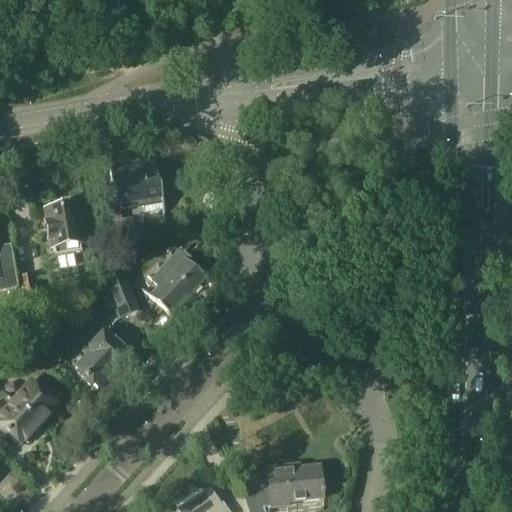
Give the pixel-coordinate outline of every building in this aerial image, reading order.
[(156,165),(110,172),(113,189),(115,189),(119,212),(162,205),(156,165)] [(73,208),(71,208),(71,207),(71,206),(70,204),(69,203),(67,202),(66,202),(64,202),(63,202),(62,202),(60,203),(59,204),(58,205),(57,206),(57,207),(56,209),(57,210),(46,212),(48,224),(46,224),(48,241),(51,241),(52,248),(53,248),(54,258),(80,254),(79,243),(82,243),(80,226),(76,226),(73,208)] [(136,243),(132,220),(105,224),(117,252),(136,243)] [(0,293),(18,290),(10,247),(0,248),(0,293)] [(151,282),(157,288),(147,298),(169,317),(204,279),(195,271),(198,268),(186,258),(173,273),(165,266),(151,282)] [(137,313),(122,274),(103,282),(118,321),(137,313)] [(35,297),(32,276),(19,278),(22,299),(35,297)] [(100,394),(105,389),(123,368),(126,370),(132,363),(130,361),(132,359),(105,334),(72,369),(100,394)] [(26,371),(16,362),(9,370),(19,379),(26,371)] [(31,384),(13,403),(38,426),(40,424),(45,425),(51,419),(49,415),(56,407),(49,400),(51,397),(41,387),(38,390),(31,384)] [(38,426),(13,403),(0,417),(0,434),(3,438),(7,434),(20,445),(22,443),(27,444),(33,438),(31,434),(38,426)] [(266,470),(266,474),(254,475),(255,482),(237,484),(242,499),(247,511),(264,511),(263,509),(285,507),(287,507),(287,504),(322,500),(321,495),(324,494),(324,490),(321,490),(319,468),(284,472),(284,468),(266,470)] [(225,511),(222,507),(221,505),(219,507),(208,491),(176,511),(225,511)]
